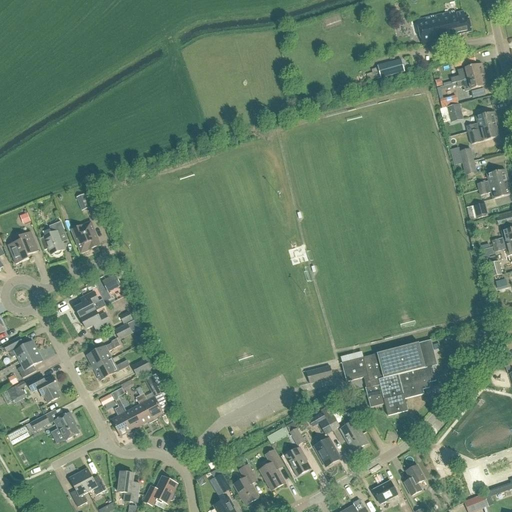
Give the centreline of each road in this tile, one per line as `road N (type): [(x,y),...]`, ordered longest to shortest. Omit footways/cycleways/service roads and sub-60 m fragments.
road 1 (unclassified): [(384,457),(419,436),(484,342),(511,328)]
road 2 (residential): [(107,439),(35,306)]
road 3 (residential): [(195,511),(179,466),(157,455),(122,454),(107,439)]
